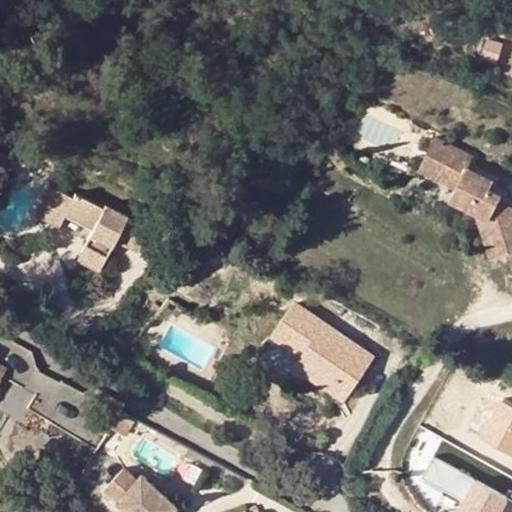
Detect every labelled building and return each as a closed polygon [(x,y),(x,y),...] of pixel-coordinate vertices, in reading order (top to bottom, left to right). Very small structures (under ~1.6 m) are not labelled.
[(441,153),(423,146),(410,178),(428,185),(441,153)] [(0,151),(0,189),(1,190),(9,154),(0,151)] [(464,162),(441,153),(428,185),(448,194),(443,205),(470,216),(480,220),(475,230),(488,261),(511,251),(511,215),(510,211),(492,203),(494,198),(482,193),(485,185),(458,174),(464,162)] [(73,199),(50,188),(36,217),(59,228),(62,223),(66,214),(73,199)] [(100,268),(115,239),(119,230),(127,233),(123,243),(138,250),(150,225),(104,204),(103,207),(76,194),(66,214),(85,223),(93,227),(79,258),(100,268)] [(85,223),(66,214),(62,223),(81,232),(85,223)] [(480,220),(470,216),(475,230),(480,220)] [(115,239),(123,243),(127,233),(119,230),(115,239)] [(206,232),(200,244),(209,248),(214,237),(206,232)] [(145,327),(157,338),(182,311),(189,314),(192,310),(170,298),(145,327)] [(274,334),(287,343),(296,329),(313,340),(303,353),(295,364),(320,381),(347,398),(375,356),(295,302),(274,334)] [(287,343),(303,353),(313,340),(296,329),(287,343)] [(0,385),(10,365),(0,360),(0,385)] [(316,389),(320,381),(295,364),(291,372),(316,389)] [(511,407),(501,402),(481,440),(511,456),(511,407)] [(438,511),(499,511),(508,496),(429,451),(414,477),(437,490),(427,506),(438,511)] [(147,471),(124,498),(139,511),(175,511),(184,502),(147,471)] [(501,511),(511,511),(511,498),(509,497),(501,511)]
